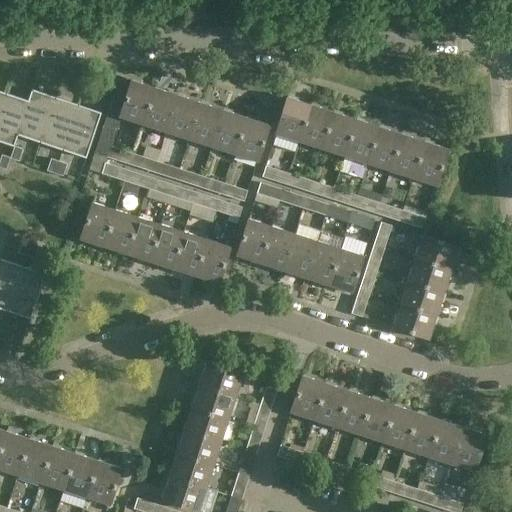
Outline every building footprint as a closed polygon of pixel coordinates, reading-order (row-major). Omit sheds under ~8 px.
[(125,94),(114,90),(107,114),(141,125),(153,87),(130,80),(125,94)] [(176,95),(153,87),(141,125),(164,132),(176,95)] [(28,101),(17,135),(40,142),(55,98),(32,90),(28,101)] [(28,101),(5,94),(0,109),(0,141),(13,146),(17,135),(28,101)] [(176,95),(164,132),(187,140),(199,102),(176,95)] [(297,142),(309,105),(286,97),(274,135),(297,142)] [(78,106),(55,98),(40,142),(63,150),(78,106)] [(222,109),(199,102),(187,140),(210,147),(222,109)] [(332,112),(309,105),(297,142),(320,149),(332,112)] [(101,113),(78,106),(63,150),(86,158),(101,113)] [(245,117),(222,109),(210,147),(233,154),(245,117)] [(343,157),(355,119),(332,112),(320,149),(343,157)] [(268,124),(245,117),(233,154),(256,162),(268,124)] [(378,127),(355,119),(343,157),(366,164),(378,127)] [(378,127),(366,164),(388,172),(401,134),(378,127)] [(94,153),(106,157),(129,164),(132,154),(110,146),(114,133),(102,129),(94,153)] [(388,172),(411,179),(423,142),(401,134),(388,172)] [(423,142),(411,179),(435,187),(447,149),(423,142)] [(23,149),(14,146),(10,159),(18,161),(23,149)] [(155,161),(132,154),(129,164),(152,172),(155,161)] [(10,159),(1,156),(0,159),(0,168),(6,170),(10,159)] [(59,162),(50,159),(46,171),(54,174),(59,162)] [(152,172),(175,179),(178,169),(155,161),(152,172)] [(67,165),(59,162),(54,174),(63,177),(67,165)] [(101,173),(123,181),(127,170),(104,163),(101,173)] [(265,166),(261,177),(284,184),(288,173),(265,166)] [(201,176),(178,169),(175,179),(197,187),(201,176)] [(150,177),(127,170),(123,181),(146,188),(150,177)] [(307,191),(310,181),(288,173),(284,184),(307,191)] [(201,176),(197,187),(220,194),(224,183),(201,176)] [(162,193),(169,195),(173,185),(150,177),(146,188),(148,189),(146,197),(159,202),(162,193)] [(330,199),(333,188),(310,181),(307,191),(330,199)] [(260,182),(257,193),(279,200),(283,190),(260,182)] [(246,191),(224,183),(220,194),(243,201),(246,191)] [(182,209),(184,200),(192,203),(195,192),(173,185),(169,195),(170,196),(168,204),(182,209)] [(356,196),(333,188),(330,199),(352,206),(356,196)] [(283,190),(279,200),(302,208),(305,197),(283,190)] [(192,203),(215,210),(218,200),(195,192),(192,203)] [(375,213),(379,203),(356,196),(352,206),(375,213)] [(302,208),(325,215),(328,204),(305,197),(302,208)] [(241,207),(218,200),(215,210),(237,218),(241,207)] [(79,239),(102,247),(114,209),(91,202),(79,239)] [(375,213),(398,221),(401,210),(379,203),(375,213)] [(328,204),(325,215),(347,222),(351,212),(328,204)] [(102,247),(125,254),(137,217),(114,209),(102,247)] [(401,210),(398,221),(421,228),(424,218),(401,210)] [(351,212),(347,222),(370,230),(374,219),(351,212)] [(125,254),(148,262),(160,224),(137,217),(125,254)] [(258,263),(270,226),(247,218),(235,256),(258,263)] [(372,245),(383,249),(390,226),(379,222),(372,245)] [(160,224),(148,262),(171,269),(183,232),(160,224)] [(258,263),(281,271),(293,233),(270,226),(258,263)] [(171,269),(194,277),(206,239),(183,232),(171,269)] [(316,241),(293,233),(281,271),(304,278),(316,241)] [(412,258),(450,270),(457,247),(420,235),(412,258)] [(206,239),(194,277),(217,284),(229,247),(206,239)] [(31,243),(22,240),(18,253),(27,256),(31,243)] [(304,278),(328,286),(340,248),(316,241),(304,278)] [(48,249),(31,243),(27,256),(44,261),(48,249)] [(375,271),(383,249),(372,245),(365,268),(375,271)] [(351,293),(363,256),(340,248),(328,286),(351,293)] [(442,293),(450,270),(412,258),(405,281),(442,293)] [(23,267),(0,259),(0,308),(8,311),(23,267)] [(46,274),(23,267),(8,311),(31,319),(46,274)] [(357,291),(368,294),(375,271),(365,268),(357,291)] [(397,304),(435,316),(442,293),(405,281),(397,304)] [(361,317),(368,294),(357,291),(350,314),(361,317)] [(390,327),(427,340),(435,316),(397,304),(390,327)] [(197,384),(235,396),(242,373),(205,361),(197,384)] [(289,412),(312,420),(324,382),(301,375),(289,412)] [(259,404),(270,408),(277,385),(267,382),(259,404)] [(312,420),(335,427),(347,390),(324,382),(312,420)] [(190,407),(227,419),(235,396),(197,384),(190,407)] [(347,390),(335,427),(357,435),(370,397),(347,390)] [(370,397),(357,435),(380,442),(393,405),(370,397)] [(259,404),(252,427),(262,431),(270,408),(259,404)] [(380,442),(403,450),(416,413),(393,405),(380,442)] [(227,419),(190,407),(183,430),(220,442),(227,419)] [(416,413),(403,450),(426,457),(439,420),(416,413)] [(426,457),(449,465),(462,428),(439,420),(426,457)] [(262,431),(252,427),(244,450),(255,454),(262,431)] [(462,428),(449,465),(472,473),(485,435),(462,428)] [(175,453),(213,465),(220,442),(183,430),(175,453)] [(0,447),(0,471),(16,476),(28,439),(5,431),(0,447)] [(51,446),(28,439),(16,476),(39,484),(51,446)] [(302,452),(279,445),(276,455),(299,463),(302,452)] [(74,453),(51,446),(39,484),(62,491),(74,453)] [(244,450),(237,473),(247,477),(255,454),(244,450)] [(325,460),(302,452),(299,463),(321,470),(325,460)] [(97,461),(74,453),(62,491),(85,499),(97,461)] [(175,453),(168,476),(205,488),(213,465),(175,453)] [(344,478),(348,467),(325,460),(321,470),(344,478)] [(120,468),(97,461),(85,499),(108,506),(120,468)] [(371,475),(348,467),(344,478),(367,485),(371,475)] [(247,477),(237,473),(229,496),(240,499),(247,477)] [(390,493),(393,482),(371,475),(367,485),(390,493)] [(205,488),(168,476),(160,499),(198,511),(205,488)] [(416,489),(393,482),(390,493),(413,500),(416,489)] [(436,507),(439,497),(416,489),(413,500),(436,507)] [(229,496),(224,511),(235,511),(240,499),(229,496)] [(459,511),(462,504),(439,497),(436,507),(449,511),(459,511)] [(157,511),(159,506),(136,498),(133,509),(142,511),(157,511)]
